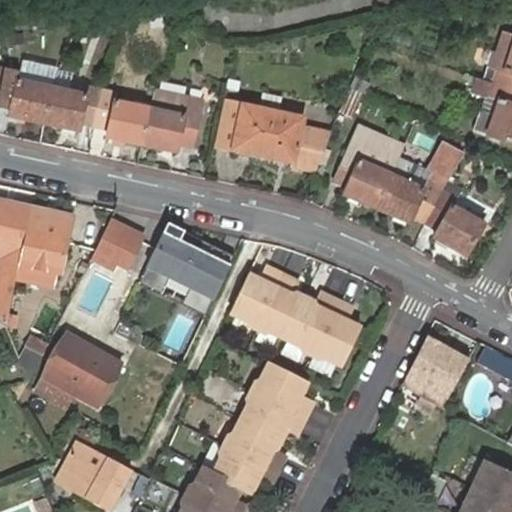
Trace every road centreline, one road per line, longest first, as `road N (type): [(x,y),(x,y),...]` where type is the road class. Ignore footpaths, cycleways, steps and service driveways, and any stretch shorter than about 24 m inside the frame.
road 1 (residential): [(0,164),(320,231),(428,276)]
road 2 (residential): [(428,276),(310,511)]
